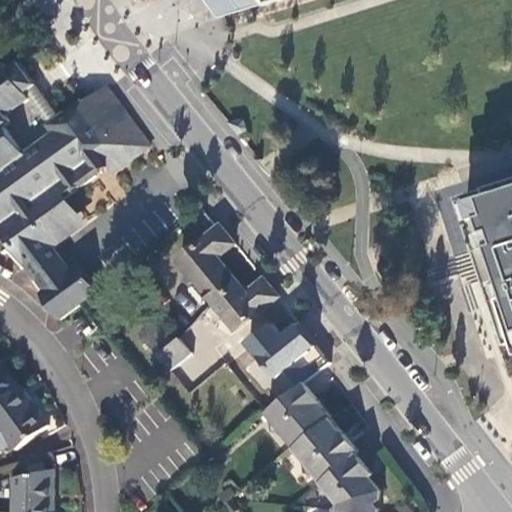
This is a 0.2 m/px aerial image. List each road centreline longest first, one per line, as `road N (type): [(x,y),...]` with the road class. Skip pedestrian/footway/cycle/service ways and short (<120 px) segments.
road 1 (tertiary): [(495,511),(94,0)]
road 2 (residential): [(0,307),(41,345),(79,402),(106,511)]
